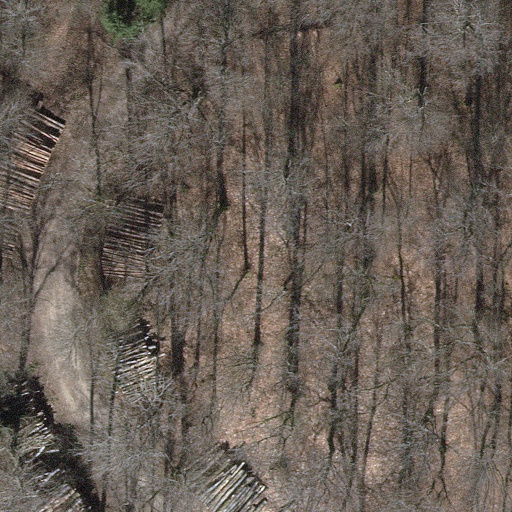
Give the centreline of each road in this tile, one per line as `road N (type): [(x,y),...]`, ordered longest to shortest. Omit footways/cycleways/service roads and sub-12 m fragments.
road 1 (track): [(189,0),(83,240),(72,359),(124,490),(144,511)]
road 2 (track): [(72,359),(34,221),(77,0)]
